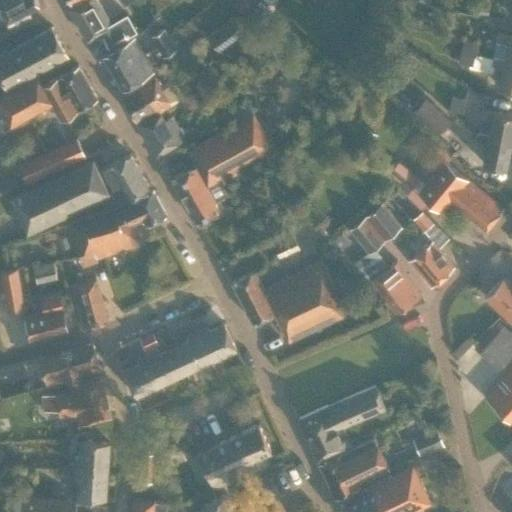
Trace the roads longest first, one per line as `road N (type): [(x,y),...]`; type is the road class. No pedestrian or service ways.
road 1 (residential): [(486,511),(436,298),(511,216)]
road 2 (residential): [(54,0),(217,279)]
road 3 (residential): [(217,279),(331,511)]
road 4 (residential): [(118,511),(126,425),(102,328)]
road 5 (residential): [(102,328),(217,279)]
